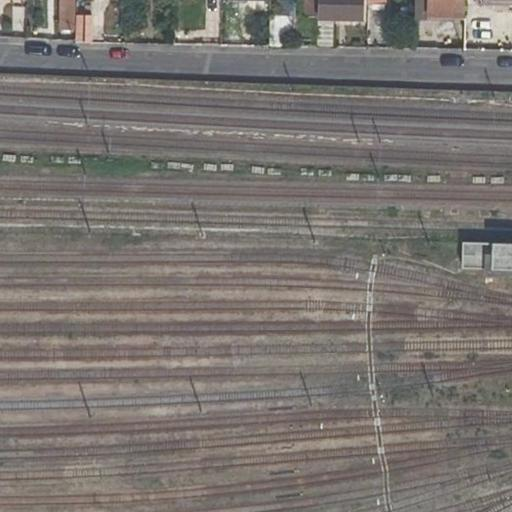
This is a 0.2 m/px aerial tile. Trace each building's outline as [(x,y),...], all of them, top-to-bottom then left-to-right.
[(319,0),(302,0),(302,13),(319,13),(319,10),(319,0)] [(319,0),(319,10),(357,11),(357,0),(319,0)] [(463,12),(463,0),(430,0),(430,11),(463,12)] [(77,12),(76,37),(92,37),(92,13),(77,12)] [(511,242),(462,242),(462,266),(511,266),(511,242)]
